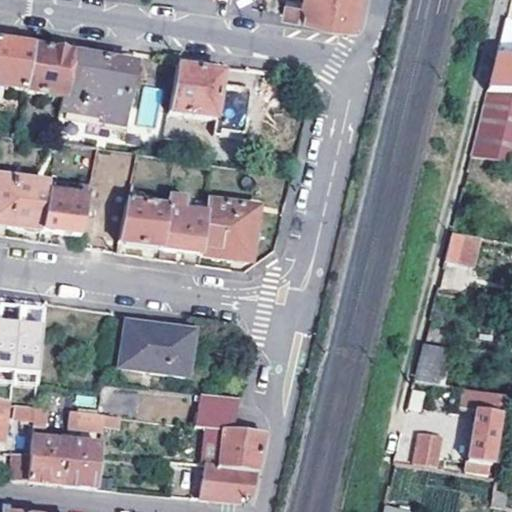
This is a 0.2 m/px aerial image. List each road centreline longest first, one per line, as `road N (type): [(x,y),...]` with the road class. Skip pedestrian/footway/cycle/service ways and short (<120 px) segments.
road 1 (track): [(386,461),(478,91)]
road 2 (tertiary): [(353,60),(0,3)]
road 3 (residential): [(0,267),(294,310)]
road 4 (residential): [(353,60),(328,199),(294,310)]
road 5 (residential): [(294,310),(275,375),(280,454),(266,511)]
